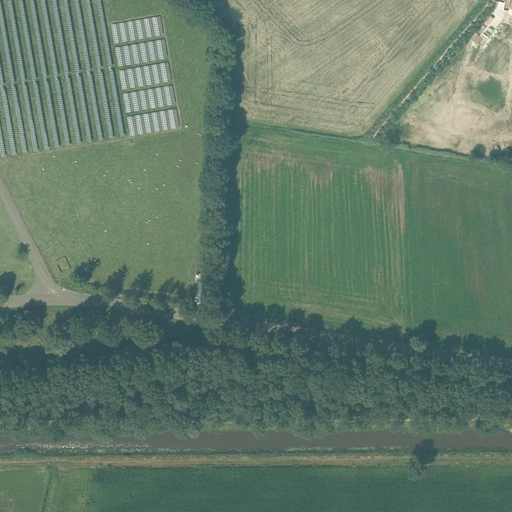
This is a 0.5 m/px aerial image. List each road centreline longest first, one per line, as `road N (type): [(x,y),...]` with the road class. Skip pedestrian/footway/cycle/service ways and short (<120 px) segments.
road 1 (track): [(0,466),(511,459)]
road 2 (track): [(494,422),(0,427)]
road 3 (unclassified): [(511,364),(57,298)]
